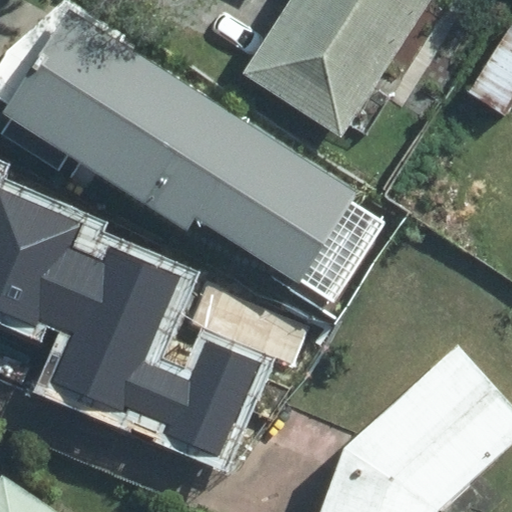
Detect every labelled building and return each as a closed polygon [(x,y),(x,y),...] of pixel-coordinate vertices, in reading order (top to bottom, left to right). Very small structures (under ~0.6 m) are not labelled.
[(62,0),(57,0),(0,84),(0,134),(215,280),(298,160),(62,0)] [(287,0),(231,82),(327,147),(428,0),(287,0)] [(511,105),(511,20),(506,17),(445,108),(490,138),(511,105)] [(77,222),(3,191),(0,197),(0,313),(35,327),(40,315),(75,330),(53,384),(121,412),(126,401),(173,421),(168,433),(225,457),(265,360),(203,335),(187,374),(156,361),(191,277),(106,243),(101,256),(68,243),(77,222)] [(305,511),(436,511),(511,452),(511,401),(466,343),(320,458),(305,511)] [(0,511),(52,511),(0,478),(0,511)]
